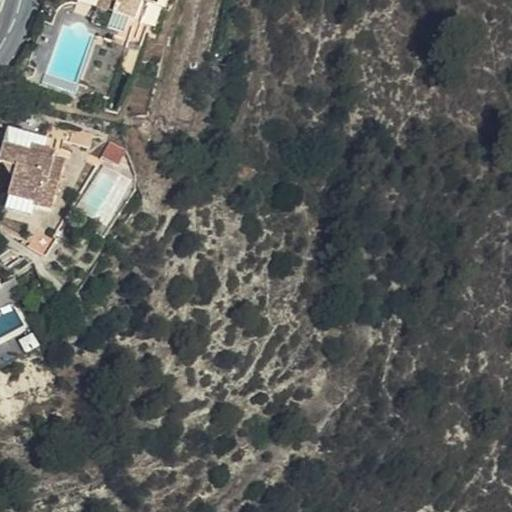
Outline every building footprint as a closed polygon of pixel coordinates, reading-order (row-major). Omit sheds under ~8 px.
[(103,0),(98,16),(162,37),(173,0),(103,0)] [(95,141),(98,130),(76,125),(73,136),(95,141)] [(33,206),(32,212),(51,217),(66,158),(53,155),(56,145),(9,132),(0,163),(0,166),(14,171),(6,199),(33,206)] [(29,221),(32,212),(33,206),(6,199),(3,213),(29,221)] [(39,267),(57,239),(40,227),(21,254),(39,267)]
